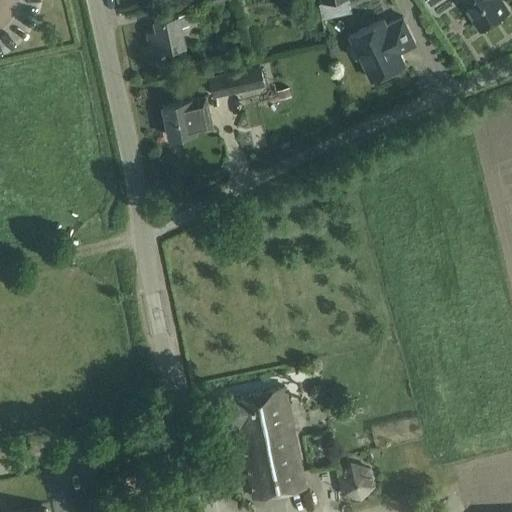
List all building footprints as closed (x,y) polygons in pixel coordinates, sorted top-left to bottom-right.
[(448,0),(426,0),(432,12),(450,3),(448,0)] [(460,0),(480,29),(508,10),(501,0),(460,0)] [(178,15),(155,20),(157,30),(147,32),(151,52),(161,49),(161,52),(166,51),(166,50),(185,46),(181,28),(188,26),(185,14),(178,16),(178,15)] [(361,59),(371,79),(405,62),(400,52),(416,44),(403,17),(387,25),(384,19),(350,36),(354,43),(351,47),(351,52),(353,56),(356,58),(361,59)] [(209,77),(213,96),(264,85),(260,66),(209,77)] [(212,128),(210,118),(205,97),(163,106),(170,137),(212,128)] [(284,385),(220,399),(226,427),(239,424),(254,496),(306,486),(284,385)] [(310,393),(314,397),(319,397),(322,394),(323,389),(320,385),(315,385),(311,387),(310,393)] [(371,465),(351,460),(337,475),(342,495),(362,500),(376,485),(371,465)]
